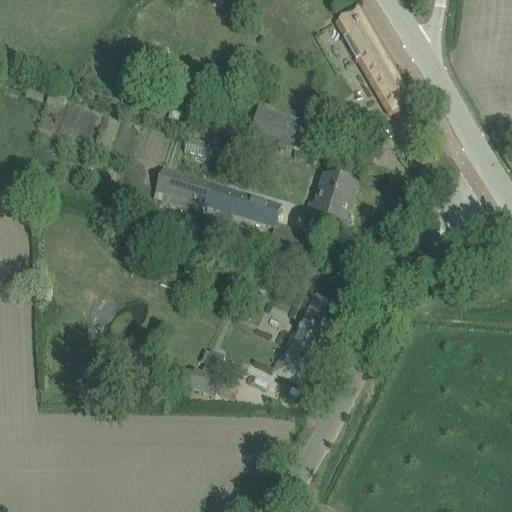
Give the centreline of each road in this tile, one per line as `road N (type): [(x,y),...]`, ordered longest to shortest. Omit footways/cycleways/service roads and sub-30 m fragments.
road 1 (unclassified): [(267,511),(402,286),(502,190)]
road 2 (tertiary): [(502,190),(418,47)]
